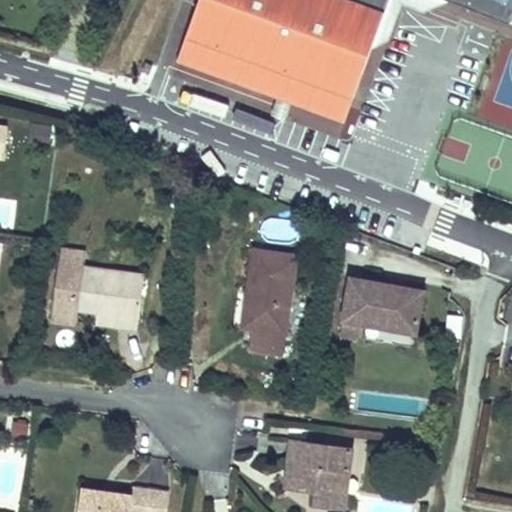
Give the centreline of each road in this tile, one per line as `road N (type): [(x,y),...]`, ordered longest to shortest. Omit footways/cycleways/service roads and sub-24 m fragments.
road 1 (residential): [(511,243),(0,66)]
road 2 (residential): [(511,256),(480,324),(447,511)]
